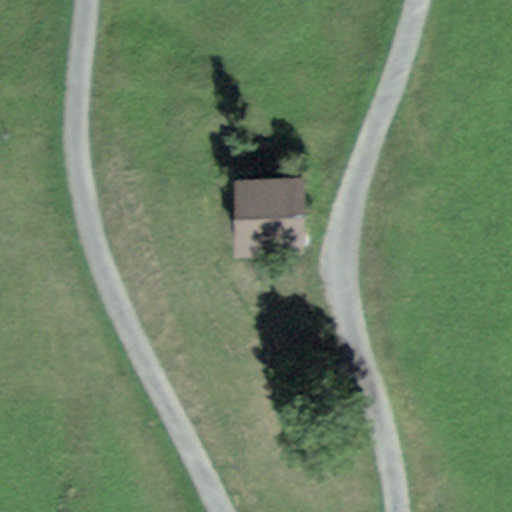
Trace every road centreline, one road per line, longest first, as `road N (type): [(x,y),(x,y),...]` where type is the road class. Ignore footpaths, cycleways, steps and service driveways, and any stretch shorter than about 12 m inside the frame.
road 1 (track): [(224,511),(94,252),(74,148),(88,0)]
road 2 (track): [(417,0),(338,253),(338,287),(375,400),(399,511)]
